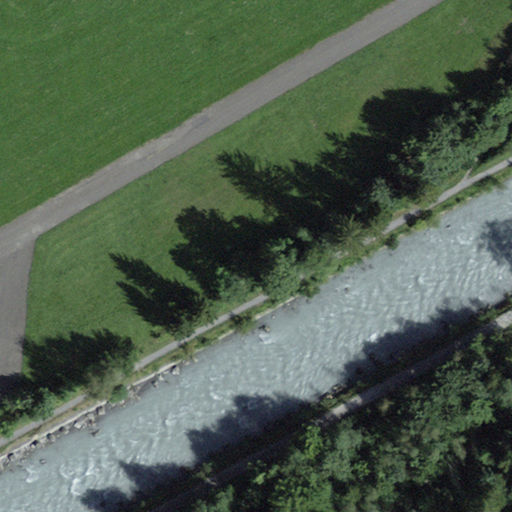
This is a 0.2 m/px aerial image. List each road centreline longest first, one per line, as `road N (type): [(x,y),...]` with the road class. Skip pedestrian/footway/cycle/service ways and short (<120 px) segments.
road 1 (unknown): [(410,0),(0,235)]
road 2 (unknown): [(386,511),(466,460),(511,368)]
